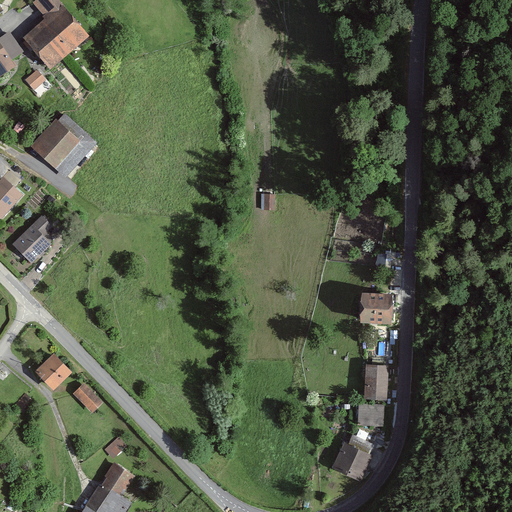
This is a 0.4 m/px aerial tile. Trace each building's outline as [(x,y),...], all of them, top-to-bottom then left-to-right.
[(67,55),(92,34),(62,0),(38,0),(35,3),(48,17),(39,23),(67,55)] [(67,55),(39,23),(24,36),(51,68),(67,55)] [(19,65),(15,58),(25,51),(10,29),(0,35),(0,76),(0,77),(19,65)] [(32,88),(46,77),(39,68),(25,79),(32,88)] [(66,178),(99,142),(65,111),(32,147),(66,178)] [(0,181),(0,217),(4,220),(24,197),(3,178),(0,181)] [(260,209),(274,210),(274,193),(261,193),(260,209)] [(43,214),(14,243),(32,262),(53,243),(45,234),(54,225),(43,214)] [(362,323),(395,323),(396,296),(362,295),(362,323)] [(56,389),(76,370),(56,350),(37,369),(56,389)] [(388,398),(390,364),(367,362),(365,396),(388,398)] [(74,393),(94,414),(106,402),(86,382),(74,393)] [(36,401),(26,392),(14,405),(24,413),(36,401)] [(384,424),(384,403),(358,403),(358,424),(384,424)] [(129,446),(120,435),(105,448),(114,459),(129,446)] [(360,480),(373,455),(345,441),(332,466),(360,480)] [(125,511),(133,500),(126,496),(139,476),(115,461),(82,511),(125,511)]
